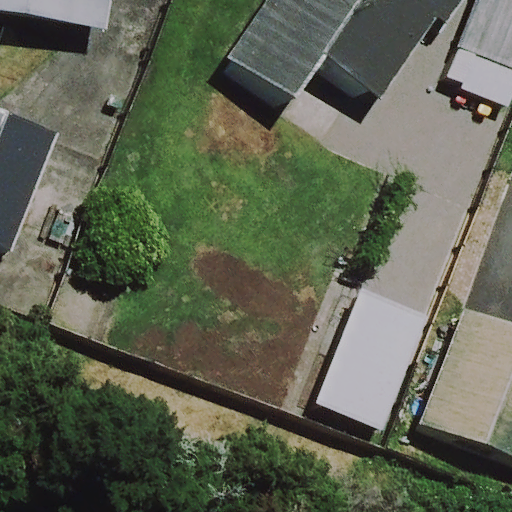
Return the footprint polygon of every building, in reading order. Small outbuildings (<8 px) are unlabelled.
[(98,0),(0,0),(0,26),(93,40),(98,0)] [(438,0),(262,0),(215,74),(277,113),(304,70),(368,111),(438,0)] [(469,60),(453,94),(503,117),(511,96),(511,0),(476,0),(452,53),(469,60)] [(46,154),(0,137),(0,264),(4,267),(46,154)] [(511,342),(457,319),(409,430),(511,474),(511,342)]
